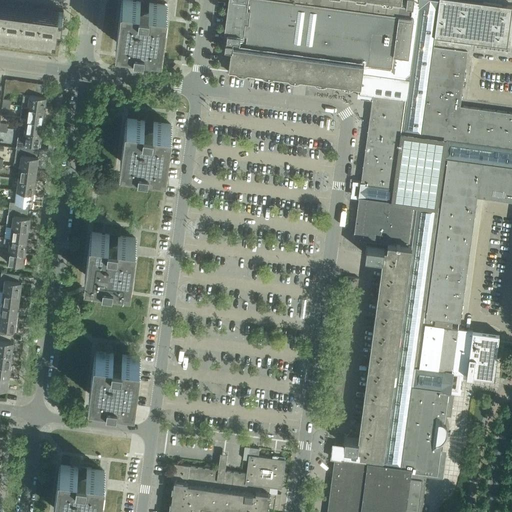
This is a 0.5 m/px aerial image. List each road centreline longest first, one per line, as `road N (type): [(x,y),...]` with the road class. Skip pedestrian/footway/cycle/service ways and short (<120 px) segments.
road 1 (residential): [(295,511),(347,117),(335,106),(198,88)]
road 2 (residential): [(152,431),(198,88)]
road 3 (residential): [(37,415),(81,72)]
